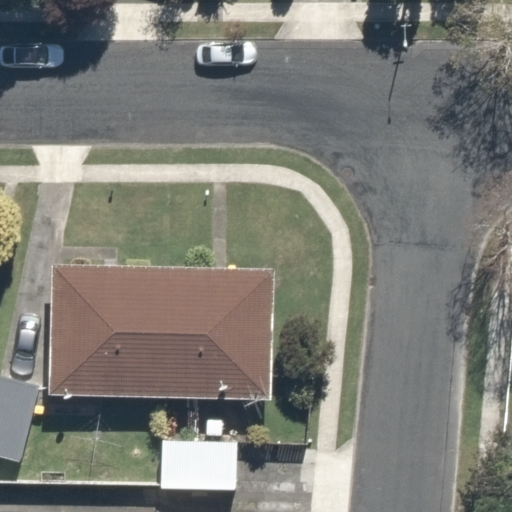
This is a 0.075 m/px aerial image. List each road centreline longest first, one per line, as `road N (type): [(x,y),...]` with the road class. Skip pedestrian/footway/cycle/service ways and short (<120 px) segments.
road 1 (residential): [(444,103),(317,90),(0,89)]
road 2 (residential): [(401,511),(444,103)]
